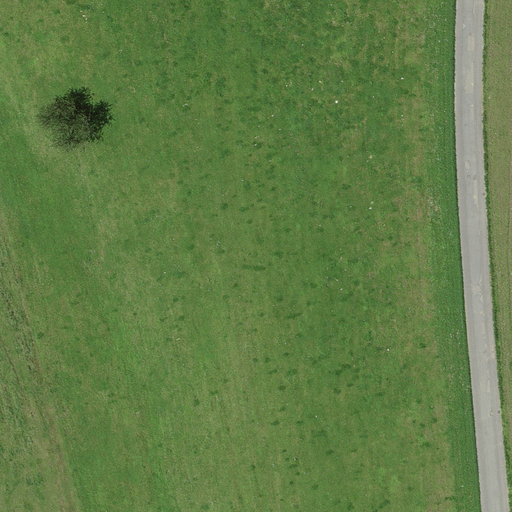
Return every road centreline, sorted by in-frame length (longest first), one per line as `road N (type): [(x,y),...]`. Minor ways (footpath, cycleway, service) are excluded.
road 1 (tertiary): [(499,511),(472,245),(473,0)]
road 2 (track): [(0,310),(71,511)]
